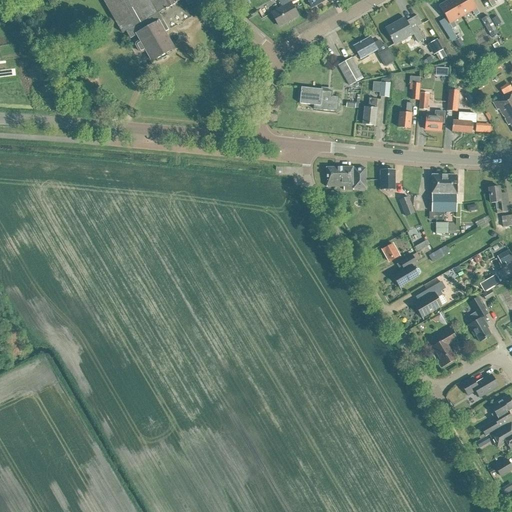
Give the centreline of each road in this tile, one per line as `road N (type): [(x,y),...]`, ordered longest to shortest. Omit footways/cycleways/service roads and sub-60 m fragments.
road 1 (unclassified): [(497,353),(431,392),(308,194),(306,144)]
road 2 (tertiary): [(261,138),(0,119)]
road 3 (tertiary): [(306,144),(511,161)]
